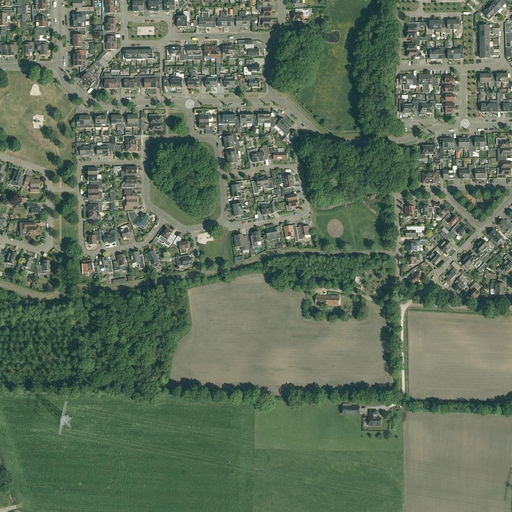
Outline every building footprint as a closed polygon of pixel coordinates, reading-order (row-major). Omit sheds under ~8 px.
[(146,0),(146,4),(149,4),(149,11),(154,11),(153,0),(146,0)] [(153,0),(154,11),(155,11),(155,12),(155,13),(158,13),(158,12),(158,11),(159,11),(162,11),(162,3),(162,1),(161,0),(153,0)] [(170,11),(169,0),(161,0),(162,1),(162,3),(165,3),(165,11),(166,11),(166,12),(166,13),(169,13),(169,12),(169,11),(170,11)] [(173,0),(169,0),(170,11),(175,11),(175,5),(178,5),(178,7),(180,9),(181,9),(183,6),(186,3),(183,0),(181,0),(178,2),(175,2),(174,2),(173,0)] [(502,0),(502,1),(500,0),(496,0),(495,2),(501,8),(503,10),(507,14),(510,12),(505,8),(505,9),(503,7),(505,5),(506,5),(507,5),(508,4),(508,3),(508,1),(506,0),(502,0)] [(86,12),(94,12),(94,8),(83,8),(82,1),(73,1),(73,8),(79,8),(79,12),(86,12)] [(495,2),(491,6),(497,12),(501,8),(495,2)] [(36,14),(42,14),(42,11),(43,10),(46,10),(46,5),(36,5),(36,6),(32,6),(32,14),(36,14)] [(259,16),(272,16),(272,9),(266,9),(266,6),(260,6),(260,12),(263,12),(263,16),(259,16)] [(487,10),(494,16),(497,12),(491,6),(487,10)] [(103,17),(109,17),(109,14),(115,14),(115,8),(103,8),(103,12),(103,17)] [(312,9),(309,9),(301,9),(301,13),(293,13),(293,20),(303,20),(303,16),(309,16),(309,13),(312,13),(312,9)] [(0,14),(0,20),(7,20),(7,17),(10,16),(10,14),(12,14),(12,10),(5,10),(5,14),(0,14)] [(496,18),(494,16),(487,10),(483,14),(487,17),(486,18),(486,19),(488,20),(489,20),(490,20),(492,18),(494,19),(496,18)] [(86,12),(79,12),(79,15),(73,15),(73,22),(83,22),(86,22),(86,18),(86,12)] [(177,17),(177,22),(189,22),(189,17),(188,12),(183,12),(184,17),(177,17)] [(215,17),(215,23),(218,23),(218,27),(224,27),(224,12),(221,12),(221,18),(218,18),(218,17),(215,17)] [(246,12),(243,12),(243,26),(249,26),(249,23),(252,23),(252,16),(249,16),(249,17),(246,17),(246,12)] [(206,27),(206,13),(202,13),(202,18),(199,18),(199,16),(196,16),(196,19),(199,19),(199,27),(206,27)] [(215,23),(215,17),(215,16),(212,16),(212,18),(209,18),(209,13),(206,13),(206,27),(212,27),(212,23),(215,23)] [(36,22),(46,22),(46,17),(43,17),(42,17),(42,14),(36,14),(32,14),(32,22),(36,22)] [(272,16),(259,16),(259,23),(262,23),(263,27),(271,26),(271,20),(265,20),(265,16),(272,16)] [(106,22),(107,26),(116,26),(115,23),(116,22),(116,21),(115,20),(115,19),(109,19),(109,17),(103,17),(103,21),(104,22),(106,22)] [(7,20),(0,20),(0,26),(1,27),(2,29),(2,31),(1,31),(1,32),(6,31),(6,30),(13,30),(13,29),(12,27),(12,26),(11,25),(10,24),(9,24),(8,23),(7,23),(7,20)] [(436,22),(435,22),(436,30),(439,30),(439,33),(442,33),(442,38),(445,38),(445,34),(445,28),(442,28),(441,21),(441,20),(436,21),(436,22)] [(454,30),(453,21),(447,21),(448,28),(445,28),(445,34),(451,34),(451,30),(454,30)] [(459,21),(453,21),(454,30),(457,30),(457,34),(463,34),(463,28),(460,28),(459,21)] [(36,22),(36,31),(42,31),(42,28),(43,27),(48,27),(48,24),(46,24),(46,22),(36,22)] [(79,32),(86,32),(86,26),(83,26),(83,22),(73,22),(73,23),(72,23),(72,28),(74,28),(79,28),(79,32)] [(436,30),(435,22),(429,22),(430,28),(427,28),(427,35),(433,35),(433,30),(436,30)] [(421,28),(421,23),(414,23),(414,26),(408,26),(408,32),(407,32),(417,32),(417,29),(421,28)] [(109,32),(116,32),(116,31),(116,29),(116,28),(116,26),(107,26),(103,26),(103,35),(109,35),(109,32)] [(414,42),(420,41),(420,36),(416,36),(416,32),(417,32),(407,32),(407,38),(414,38),(414,42)] [(74,36),(74,41),(83,41),(82,36),(85,36),(85,33),(80,33),(80,36),(74,36)] [(109,35),(103,35),(103,40),(107,40),(107,44),(116,44),(116,38),(109,38),(109,35)] [(80,50),(81,50),(86,50),(86,44),(83,44),(83,41),(74,41),(74,47),(80,47),(80,50)] [(407,51),(417,51),(417,50),(416,51),(416,47),(420,47),(420,41),(414,42),(414,45),(407,45),(407,51)] [(7,46),(8,56),(14,56),(13,52),(17,52),(17,43),(11,43),(11,46),(7,46)] [(22,46),(23,56),(29,56),(29,51),(33,51),(33,43),(26,43),(26,46),(22,46)] [(47,56),(46,47),(48,47),(48,43),(36,43),(36,51),(40,51),(40,55),(46,55),(46,56),(47,56)] [(116,50),(116,44),(107,44),(104,44),(104,50),(106,50),(106,52),(108,52),(109,52),(109,50),(116,50)] [(229,46),(229,56),(229,59),(238,59),(238,47),(235,47),(235,46),(234,46),(234,44),(230,45),(230,46),(229,46)] [(249,57),(260,57),(259,49),(254,50),(253,49),(253,45),(245,45),(245,48),(246,48),(246,52),(249,55),(249,57)] [(211,57),(210,47),(208,47),(207,46),(204,46),(204,55),(202,55),(202,58),(202,63),(205,63),(205,58),(207,58),(207,57),(211,57)] [(217,63),(220,63),(220,48),(217,48),(217,46),(214,46),(213,47),(210,47),(211,57),(211,59),(215,59),(215,58),(217,58),(217,63)] [(229,56),(229,46),(223,46),(223,52),(220,52),(220,58),(223,58),(223,56),(229,56)] [(176,57),(176,47),(170,47),(170,55),(167,55),(167,61),(173,61),(173,57),(176,57)] [(185,60),(185,54),(182,54),(181,47),(176,47),(176,57),(179,57),(179,62),(185,61),(185,60)] [(193,60),(193,57),(193,47),(187,47),(187,54),(185,54),(185,60),(193,60)] [(193,47),(193,57),(198,57),(199,58),(202,58),(202,55),(202,54),(199,54),(198,47),(193,47)] [(439,51),(436,51),(436,60),(442,60),(442,53),(445,53),(445,47),(439,47),(439,51)] [(445,47),(445,53),(448,53),(448,60),(454,60),(454,51),(451,51),(451,47),(445,47)] [(460,51),(454,51),(454,60),(460,60),(460,58),(463,58),(463,47),(460,47),(460,51)] [(430,60),(436,60),(436,51),(433,51),(433,48),(432,48),(427,48),(427,54),(430,54),(430,60)] [(147,50),(148,59),(156,59),(156,54),(153,54),(153,50),(147,50)] [(74,61),(83,61),(86,61),(86,52),(81,52),(81,51),(75,51),(75,55),(74,55),(74,56),(73,56),(73,59),(73,60),(74,60),(74,61)] [(132,60),(131,51),(126,51),(126,54),(123,54),(123,60),(128,60),(128,61),(131,61),(131,60),(132,60)] [(414,60),(415,60),(421,60),(421,54),(418,54),(417,51),(407,51),(408,51),(408,57),(413,57),(414,60)] [(249,72),(260,72),(260,65),(254,65),(253,64),(253,60),(246,60),(246,68),(249,70),(249,72)] [(83,64),(83,61),(74,61),(74,67),(80,67),(80,73),(86,69),(86,64),(83,64)] [(86,75),(83,79),(82,80),(86,84),(92,77),(90,75),(92,73),(88,70),(84,73),(86,75)] [(234,75),(232,75),(232,78),(229,78),(229,75),(229,87),(235,87),(235,80),(237,80),(237,74),(234,74),(234,75)] [(494,80),(494,86),(494,88),(497,88),(497,85),(500,85),(500,83),(502,83),(502,74),(497,75),(497,80),(494,80)] [(193,78),(194,88),(199,88),(199,78),(202,78),(202,75),(197,75),(197,78),(193,78)] [(217,79),(220,79),(220,75),(211,75),(211,77),(211,87),(217,87),(217,79)] [(224,87),(229,87),(229,75),(224,75),(221,75),(221,81),(224,81),(224,87)] [(254,80),(254,75),(245,75),(245,79),(247,79),(247,83),(249,86),(249,88),(260,88),(260,80),(254,81),(254,80)] [(406,76),(407,90),(410,90),(410,85),(413,85),(413,86),(416,86),(416,87),(416,84),(416,77),(413,77),(413,76),(410,76),(410,75),(407,75),(407,76),(406,76)] [(486,75),(486,83),(489,83),(489,86),(494,86),(494,80),(491,80),(491,75),(486,75)] [(151,77),(151,80),(151,88),(157,88),(156,82),(160,82),(160,76),(151,77)] [(205,87),(211,87),(211,77),(206,78),(206,76),(202,76),(202,79),(205,79),(205,87)] [(407,90),(406,76),(400,76),(400,80),(397,80),(397,87),(400,87),(400,85),(403,85),(403,90),(407,90)] [(426,90),(425,76),(419,76),(419,84),(416,84),(416,87),(419,87),(419,85),(422,85),(422,90),(426,90)] [(435,87),(435,84),(432,84),(432,76),(425,76),(426,90),(429,90),(429,85),(432,85),(432,87),(435,87)] [(92,77),(86,84),(90,88),(94,83),(97,86),(100,81),(98,79),(96,81),(92,77)] [(111,89),(111,80),(108,80),(108,77),(102,77),(102,83),(105,83),(105,89),(111,89)] [(111,77),(111,80),(111,89),(117,89),(117,83),(120,83),(120,77),(111,77)] [(131,89),(131,80),(128,80),(128,77),(122,77),(122,83),(125,83),(125,89),(131,89)] [(134,80),(131,80),(131,89),(132,90),(135,90),(135,89),(137,89),(136,82),(140,82),(140,77),(134,77),(134,80)] [(145,82),(145,87),(145,88),(151,88),(151,80),(151,77),(147,77),(142,77),(142,82),(145,82)] [(445,86),(448,86),(447,83),(454,83),(454,77),(445,77),(445,81),(442,81),(442,86),(445,86)] [(448,95),(448,92),(454,92),(454,86),(448,86),(445,86),(442,86),(442,95),(445,95),(448,95)] [(454,101),(454,95),(448,95),(445,95),(446,99),(442,99),(442,104),(446,104),(448,104),(448,101),(454,101)] [(415,109),(418,109),(417,99),(413,99),(414,102),(412,102),(412,105),(408,105),(409,114),(411,114),(411,115),(415,115),(415,109)] [(426,102),(423,102),(423,101),(422,100),(421,99),(417,99),(418,109),(421,109),(421,115),(425,115),(425,114),(427,114),(426,105),(426,102)] [(403,114),(409,114),(408,105),(405,105),(405,100),(399,100),(399,108),(403,108),(403,114)] [(487,113),(487,105),(481,105),(481,100),(478,100),(478,107),(481,107),(481,113),(487,113)] [(426,105),(427,114),(433,114),(433,109),(435,109),(435,101),(430,101),(430,104),(426,105)] [(497,104),(492,104),(492,113),(498,113),(498,107),(500,107),(500,101),(497,101),(497,104)] [(503,101),(500,101),(500,107),(503,107),(503,112),(509,112),(509,104),(509,101),(503,101)] [(452,104),(448,104),(446,104),(446,108),(442,108),(442,113),(446,113),(446,114),(453,114),(453,110),(455,110),(454,104),(452,104)] [(264,123),(264,113),(258,114),(258,123),(255,123),(256,127),(258,127),(258,124),(264,123)] [(270,127),(272,128),(274,123),(270,123),(270,113),(264,113),(264,123),(270,123),(270,127)] [(200,123),(209,123),(209,119),(212,119),(212,114),(205,114),(205,117),(199,117),(200,123)] [(238,128),(238,123),(235,123),(235,114),(229,114),(229,124),(235,124),(235,128),(238,128)] [(240,123),(238,123),(238,128),(241,128),(241,124),(247,124),(246,114),(240,114),(240,123)] [(252,127),(256,127),(255,123),(253,123),(253,114),(246,114),(247,124),(252,124),(252,127)] [(151,124),(162,124),(161,124),(161,118),(157,118),(157,115),(149,115),(149,119),(150,120),(151,120),(151,124)] [(90,116),(85,117),(85,129),(93,128),(93,119),(90,119),(90,116)] [(96,119),(93,119),(93,128),(101,128),(101,116),(96,116),(96,119)] [(109,128),(109,126),(109,120),(106,120),(106,116),(101,116),(101,128),(109,128)] [(112,120),(109,120),(109,126),(112,126),(112,125),(117,125),(117,116),(112,116),(112,120)] [(122,116),(117,116),(117,125),(117,128),(125,128),(125,123),(122,123),(122,116)] [(125,128),(133,127),(133,116),(128,116),(128,123),(125,123),(125,128)] [(138,116),(133,116),(133,127),(138,127),(138,128),(141,128),(141,125),(138,125),(138,116)] [(85,129),(85,117),(80,117),(80,121),(77,121),(77,127),(80,127),(80,128),(85,128),(85,129)] [(274,128),(276,126),(280,130),(287,123),(283,118),(276,125),(274,123),(272,128),(274,128)] [(206,129),(206,132),(206,134),(209,134),(210,134),(211,135),(212,135),(212,127),(209,127),(209,123),(200,123),(200,129),(206,129)] [(290,133),(288,131),(292,127),(287,123),(280,130),(285,134),(284,134),(285,134),(284,135),(286,137),(290,133)] [(288,139),(289,138),(293,142),(300,135),(296,131),(292,135),(290,133),(286,137),(288,139)] [(224,138),(225,144),(237,141),(236,134),(231,134),(231,137),(224,138)] [(126,141),(126,146),(137,145),(136,139),(131,139),(131,136),(123,136),(123,141),(126,141)] [(480,139),(479,139),(479,137),(475,137),(476,139),(475,139),(475,146),(472,146),(472,152),(476,152),(476,151),(480,151),(480,148),(480,139)] [(448,139),(448,151),(451,151),(452,148),(453,148),(453,151),(456,151),(456,153),(456,146),(453,146),(453,139),(452,139),(452,138),(449,138),(449,139),(448,139)] [(468,150),(468,152),(472,152),(472,146),(469,146),(469,139),(469,138),(465,138),(465,139),(464,139),(464,149),(466,149),(467,150),(468,150)] [(443,160),(443,150),(448,150),(448,151),(448,139),(443,139),(443,149),(440,149),(440,160),(443,160)] [(464,149),(464,139),(459,139),(459,146),(456,146),(456,153),(460,153),(460,149),(464,149)] [(485,146),(485,139),(480,139),(480,148),(485,148),(485,150),(488,150),(488,146),(485,146)] [(500,145),(501,149),(511,149),(511,148),(510,148),(510,142),(501,142),(500,139),(496,139),(497,145),(500,145)] [(237,141),(225,144),(226,149),(235,147),(235,150),(240,149),(239,144),(234,145),(234,142),(237,142),(237,141)] [(106,146),(103,146),(103,156),(108,156),(108,149),(111,149),(111,146),(111,143),(106,144),(106,146)] [(86,156),(86,146),(81,147),(81,145),(78,145),(78,151),(80,151),(81,157),(86,156)] [(94,150),(94,145),(91,145),(91,146),(86,146),(86,156),(92,156),(91,150),(94,150)] [(103,156),(103,146),(97,146),(97,145),(94,145),(94,150),(97,150),(97,156),(103,156)] [(261,153),(258,154),(259,162),(265,161),(264,154),(268,154),(267,146),(262,146),(263,148),(260,149),(261,153)] [(429,155),(429,146),(422,146),(422,151),(419,151),(419,159),(425,159),(425,155),(429,155)] [(435,146),(429,146),(429,155),(433,155),(433,158),(439,157),(439,151),(435,151),(435,146)] [(272,148),(268,148),(269,155),(273,155),(274,155),(274,160),(286,160),(286,158),(287,158),(288,157),(288,155),(287,155),(286,155),(286,153),(279,153),(279,152),(279,150),(275,150),(275,149),(272,149),(272,148)] [(228,159),(239,157),(238,152),(240,151),(240,149),(235,150),(235,152),(227,154),(228,159)] [(501,149),(502,153),(498,153),(498,159),(505,159),(505,155),(511,155),(511,149),(501,149)] [(259,162),(258,154),(255,154),(254,150),(247,151),(248,157),(252,157),(253,163),(259,162)] [(239,157),(228,159),(229,165),(236,163),(236,166),(239,165),(238,163),(237,163),(236,158),(239,157)] [(501,169),(511,169),(511,162),(505,162),(505,159),(498,159),(498,162),(502,162),(502,169),(501,169)] [(480,170),(480,167),(475,167),(475,165),(472,165),(472,173),(475,173),(475,179),(481,179),(480,170)] [(480,170),(481,179),(486,179),(486,169),(488,169),(488,165),(485,165),(485,167),(484,166),(482,167),(481,167),(480,167),(480,170)] [(448,171),(449,180),(454,180),(454,173),(456,173),(456,166),(453,167),(453,171),(448,171)] [(456,166),(456,173),(459,173),(459,179),(465,179),(464,168),(460,168),(460,166),(456,166)] [(122,178),(130,178),(130,175),(137,175),(137,168),(127,168),(127,172),(122,172),(122,178)] [(497,179),(504,179),(504,175),(511,175),(511,169),(501,169),(498,169),(498,175),(497,175),(497,179)] [(436,174),(429,174),(429,184),(436,184),(436,178),(439,178),(439,171),(436,171),(436,174)] [(24,178),(21,177),(21,174),(15,172),(12,181),(15,182),(14,185),(21,187),(24,178)] [(429,184),(429,174),(423,174),(423,172),(419,172),(419,179),(423,179),(423,184),(429,184)] [(281,184),(285,183),(295,181),(294,179),(293,178),(293,176),(285,177),(284,174),(278,175),(279,183),(281,184)] [(95,182),(95,184),(102,184),(102,181),(101,181),(101,179),(97,179),(97,175),(89,175),(89,182),(95,182)] [(262,177),(264,187),(266,186),(268,189),(269,189),(270,189),(274,189),(273,183),(269,184),(267,176),(262,177)] [(39,193),(39,189),(39,188),(40,188),(40,185),(39,185),(39,181),(34,181),(34,179),(32,179),(32,178),(27,177),(23,186),(26,187),(27,184),(30,185),(31,193),(39,193)] [(264,187),(262,177),(256,178),(258,186),(253,187),(254,194),(259,193),(259,191),(261,190),(261,187),(264,187)] [(122,188),(130,188),(130,185),(137,185),(137,178),(130,178),(122,178),(127,178),(127,182),(125,182),(122,186),(122,188)] [(243,181),(237,182),(238,185),(232,186),(232,189),(231,189),(232,191),(233,192),(241,191),(241,188),(241,187),(244,187),(243,181)] [(295,181),(285,183),(285,186),(283,187),(282,188),(283,193),(289,192),(288,188),(295,187),(294,185),(295,183),(295,181)] [(89,194),(99,193),(99,190),(102,189),(102,184),(95,184),(96,187),(89,187),(89,188),(88,189),(88,190),(89,191),(89,194)] [(127,197),(127,200),(137,200),(137,194),(133,194),(133,193),(132,193),(132,190),(125,190),(125,197),(127,197)] [(241,191),(233,192),(232,193),(232,195),(233,196),(234,198),(240,197),(240,200),(246,199),(245,194),(243,194),(242,194),(241,191)] [(96,200),(96,202),(104,202),(104,200),(102,197),(99,197),(99,193),(89,194),(89,196),(88,197),(88,199),(89,199),(89,200),(96,200)] [(288,196),(289,202),(297,201),(297,200),(298,199),(297,197),(296,195),(290,196),(290,193),(282,194),(283,197),(288,196)] [(137,200),(127,200),(127,204),(125,204),(125,210),(132,210),(132,207),(133,207),(133,206),(138,206),(137,200)] [(245,207),(244,200),(238,201),(239,204),(233,205),(234,211),(243,210),(242,207),(245,207)] [(297,201),(289,202),(289,205),(288,206),(286,206),(287,211),(293,210),(292,207),(298,206),(298,204),(298,203),(298,201),(297,201)] [(89,212),(99,212),(103,212),(102,205),(103,205),(103,202),(104,202),(96,202),(94,203),(94,206),(89,206),(89,212)] [(263,216),(268,215),(267,205),(266,203),(261,204),(261,202),(258,203),(259,207),(261,206),(263,216)] [(40,207),(36,207),(36,204),(27,204),(27,211),(31,211),(31,214),(40,214),(40,207)] [(434,214),(433,219),(437,220),(437,216),(439,216),(441,218),(448,211),(443,206),(440,209),(438,209),(438,207),(434,206),(433,214),(434,214)] [(409,218),(410,218),(410,219),(418,219),(417,212),(415,212),(414,211),(414,207),(406,207),(406,217),(409,217),(409,218)] [(426,219),(431,219),(431,213),(428,213),(428,207),(421,207),(421,216),(425,216),(426,217),(426,219)] [(243,210),(234,211),(235,217),(241,216),(242,219),(249,218),(248,214),(247,215),(246,213),(244,213),(243,213),(243,210)] [(99,212),(89,212),(89,219),(95,219),(95,220),(91,220),(92,222),(101,222),(101,216),(99,216),(99,212)] [(149,218),(149,217),(149,216),(148,216),(148,215),(147,215),(146,215),(146,216),(145,216),(143,215),(141,218),(140,218),(135,215),(132,220),(135,222),(134,223),(139,227),(141,224),(144,226),(144,225),(146,226),(148,223),(147,222),(149,218)] [(446,218),(443,220),(447,224),(448,224),(449,224),(452,226),(458,220),(453,215),(448,220),(446,218)] [(511,231),(511,224),(511,223),(509,225),(503,220),(498,226),(506,233),(509,230),(511,232),(511,231)] [(35,224),(20,224),(20,236),(32,236),(32,235),(40,235),(40,231),(39,231),(39,227),(35,227),(35,224)] [(121,230),(124,240),(131,238),(129,232),(132,231),(130,224),(124,226),(125,229),(121,230)] [(299,225),(301,236),(298,236),(298,237),(299,240),(306,239),(305,236),(311,235),(309,226),(304,227),(303,224),(299,225)] [(457,225),(452,230),(457,235),(458,235),(459,234),(461,236),(468,229),(463,224),(460,227),(459,227),(457,225)] [(298,236),(297,230),(294,231),(293,230),(292,226),(284,228),(286,238),(290,237),(290,238),(291,238),(295,238),(296,242),(299,242),(299,240),(298,237),(298,236)] [(422,227),(412,227),(412,231),(406,231),(406,238),(416,237),(416,233),(422,233),(422,227)] [(159,239),(167,244),(170,246),(174,240),(170,238),(170,236),(172,233),(167,229),(162,236),(161,235),(159,239)] [(266,231),(268,238),(267,239),(267,240),(268,241),(269,241),(270,241),(271,241),(271,240),(281,239),(279,233),(277,233),(276,229),(266,231)] [(103,236),(105,244),(116,242),(115,240),(119,239),(116,230),(113,231),(112,231),(111,232),(110,233),(110,234),(111,234),(103,236)] [(505,241),(507,238),(502,234),(500,236),(494,230),(489,235),(497,243),(502,238),(505,241)] [(96,239),(101,239),(100,232),(94,232),(94,236),(90,236),(90,245),(96,245),(96,239)] [(252,233),(253,236),(250,236),(252,248),(258,247),(257,243),(261,242),(259,232),(252,233)] [(242,247),(243,254),(250,253),(247,236),(243,237),(243,235),(234,236),(236,248),(242,247)] [(181,239),(178,237),(174,242),(177,245),(176,245),(179,247),(180,247),(181,254),(187,253),(186,249),(189,249),(188,242),(182,243),(181,241),(180,240),(181,239)] [(446,240),(442,244),(450,251),(452,248),(452,249),(454,247),(451,244),(453,242),(447,237),(445,239),(446,240)] [(479,243),(485,250),(487,252),(491,248),(491,249),(494,246),(489,241),(487,244),(482,240),(479,243)] [(421,246),(420,241),(412,241),(413,244),(406,244),(406,251),(420,251),(419,246),(421,246)] [(485,250),(479,243),(475,247),(479,252),(477,254),(482,259),(484,256),(482,254),(485,250)] [(436,249),(441,254),(443,252),(446,255),(448,253),(447,253),(450,251),(442,244),(439,248),(438,247),(436,249)] [(435,252),(431,256),(438,262),(440,260),(441,260),(442,259),(439,256),(441,254),(436,249),(434,251),(435,252)] [(5,263),(13,266),(12,267),(16,269),(18,262),(15,261),(17,254),(8,251),(6,254),(8,255),(6,263),(5,263)] [(154,251),(147,254),(150,262),(149,262),(150,265),(151,264),(152,265),(153,265),(153,266),(154,267),(156,267),(158,266),(159,265),(159,264),(158,262),(159,262),(154,251)] [(137,265),(139,264),(140,268),(141,269),(145,268),(143,257),(140,257),(139,257),(139,252),(131,254),(132,264),(136,263),(136,264),(137,265)] [(419,254),(414,254),(414,258),(406,258),(407,266),(410,266),(410,265),(417,265),(416,261),(419,261),(419,254)] [(467,256),(465,258),(472,265),(474,267),(480,261),(474,255),(471,257),(469,254),(467,256)] [(115,271),(121,270),(122,271),(127,270),(126,265),(124,255),(117,256),(118,262),(114,263),(115,271)] [(22,267),(24,267),(26,271),(34,273),(35,266),(31,265),(31,264),(32,259),(26,256),(22,267)] [(185,259),(184,256),(176,257),(178,267),(184,266),(184,267),(188,266),(188,265),(192,264),(191,258),(185,259)] [(425,262),(430,266),(432,264),(435,267),(436,265),(438,262),(431,256),(427,260),(425,260),(425,262)] [(104,269),(105,270),(108,270),(108,273),(109,273),(113,273),(111,262),(109,263),(108,262),(107,258),(99,259),(101,269),(104,269)] [(468,269),(472,265),(465,258),(463,260),(462,260),(461,262),(464,265),(462,267),(467,272),(469,270),(468,269)] [(43,266),(42,267),(37,267),(37,274),(45,274),(48,271),(50,271),(50,261),(43,261),(43,266)] [(97,268),(94,269),(93,264),(92,261),(89,261),(86,261),(83,261),(83,265),(82,265),(83,274),(83,273),(87,273),(87,271),(90,271),(90,272),(94,272),(95,274),(98,273),(97,268)] [(456,262),(454,265),(466,275),(468,273),(456,262)] [(502,271),(503,272),(507,275),(511,270),(504,263),(497,270),(495,269),(493,272),(500,275),(501,276),(502,273),(501,272),(502,271)] [(418,267),(412,271),(414,274),(410,279),(415,283),(422,276),(419,273),(421,271),(418,267)] [(460,275),(456,271),(457,270),(455,268),(452,271),(451,271),(452,272),(446,277),(448,279),(446,281),(447,282),(450,286),(460,275)] [(459,294),(466,286),(463,283),(465,280),(461,276),(456,282),(458,284),(454,289),(459,294)] [(495,289),(505,290),(505,288),(504,287),(505,284),(498,284),(498,281),(492,281),(492,284),(491,285),(490,288),(491,289),(495,289)] [(479,293),(477,291),(480,288),(480,287),(475,283),(470,288),(472,290),(467,295),(472,300),(479,293)] [(505,290),(495,289),(491,289),(491,290),(490,294),(491,295),(491,298),(497,298),(497,295),(504,295),(504,292),(505,292),(505,290)] [(316,296),(316,304),(326,305),(339,306),(339,296),(327,295),(327,296),(316,296)] [(380,426),(380,424),(381,424),(381,421),(380,420),(380,418),(377,418),(377,411),(370,411),(370,418),(369,418),(369,426),(380,426)]
